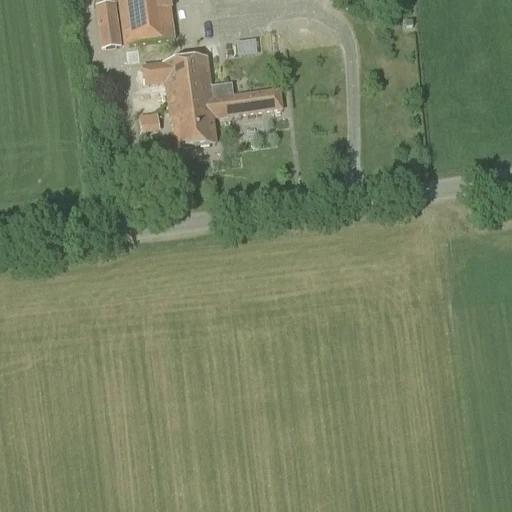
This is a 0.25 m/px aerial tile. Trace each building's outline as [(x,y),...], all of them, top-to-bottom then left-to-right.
[(176,44),(169,0),(107,0),(109,8),(115,7),(120,50),(176,44)] [(100,53),(120,51),(114,8),(94,10),(100,53)] [(210,103),(221,89),(210,90),(207,62),(141,71),(143,91),(164,88),(167,110),(210,104),(210,103)] [(217,115),(218,122),(282,113),(279,93),(233,100),(231,87),(221,89),(210,103),(210,104),(212,116),(217,115)] [(212,123),(218,122),(217,115),(212,116),(210,104),(167,110),(169,124),(171,124),(175,154),(215,149),(212,123)] [(155,116),(136,119),(138,136),(157,133),(155,116)]
